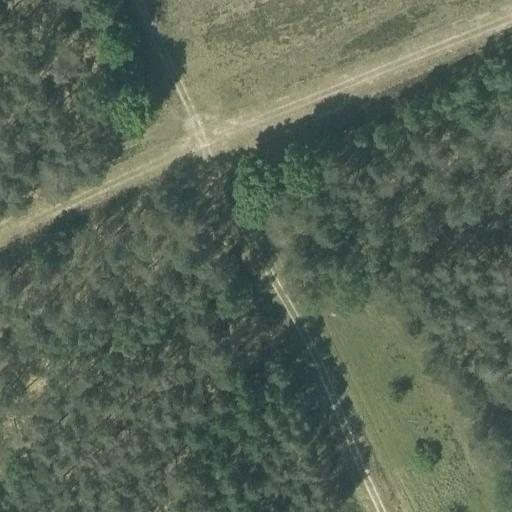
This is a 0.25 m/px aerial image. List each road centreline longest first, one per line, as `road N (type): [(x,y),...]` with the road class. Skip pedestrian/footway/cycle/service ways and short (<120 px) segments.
road 1 (track): [(511,16),(192,145),(371,511)]
road 2 (track): [(0,233),(192,145),(123,0)]
